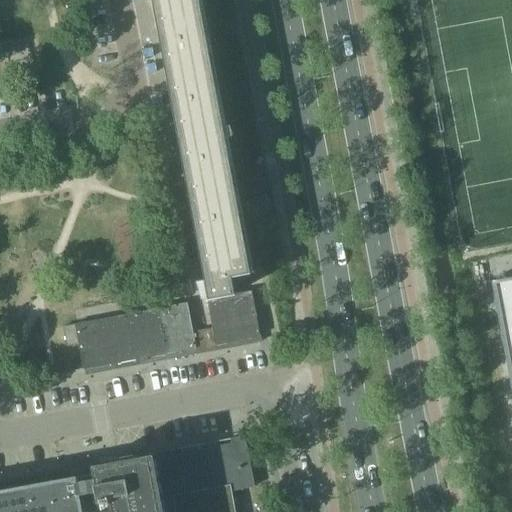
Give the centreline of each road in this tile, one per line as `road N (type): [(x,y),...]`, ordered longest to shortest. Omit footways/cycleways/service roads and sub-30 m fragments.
road 1 (secondary): [(431,511),(337,0)]
road 2 (secondary): [(287,0),(372,511)]
road 3 (residential): [(296,511),(279,419),(272,401),(254,390),(0,434)]
road 4 (residential): [(119,0),(135,87),(119,109),(0,131)]
